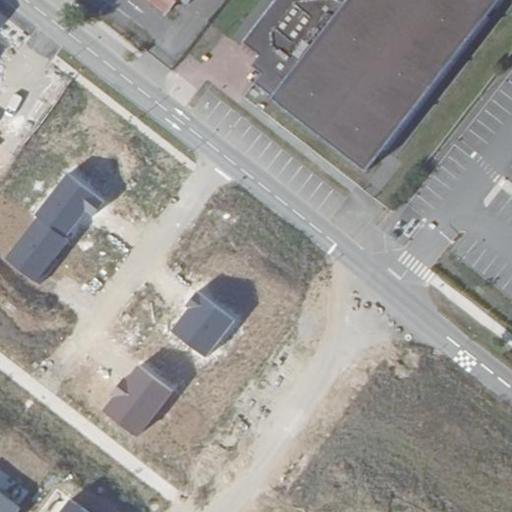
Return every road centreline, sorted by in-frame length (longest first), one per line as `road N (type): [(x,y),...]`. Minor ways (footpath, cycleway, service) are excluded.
road 1 (unclassified): [(390,290),(25,0)]
road 2 (residential): [(220,511),(390,290)]
road 3 (residential): [(390,290),(511,135)]
road 4 (unclassified): [(511,387),(390,290)]
